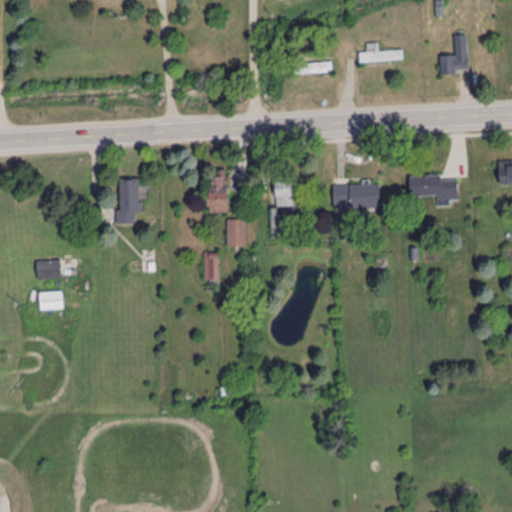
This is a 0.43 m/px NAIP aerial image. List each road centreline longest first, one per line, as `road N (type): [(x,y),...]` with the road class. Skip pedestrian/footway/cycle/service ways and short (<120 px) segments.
road 1 (primary): [(0,144),(286,130)]
road 2 (primary): [(286,130),(511,117)]
